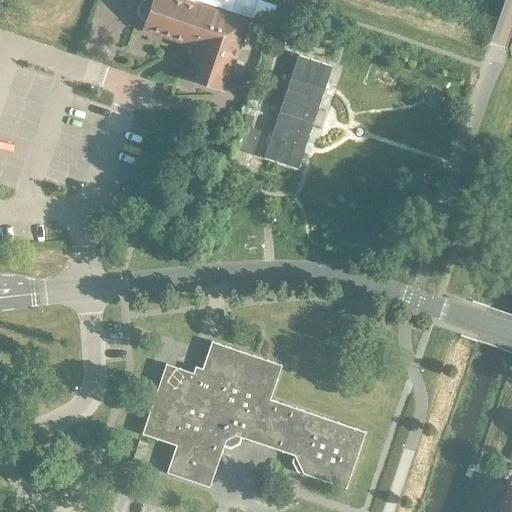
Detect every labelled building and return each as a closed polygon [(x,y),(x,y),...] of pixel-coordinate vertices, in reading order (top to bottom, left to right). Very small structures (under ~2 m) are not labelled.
[(181,0),(142,0),(141,1),(140,2),(138,4),(138,6),(137,8),(137,9),(137,10),(137,12),(137,13),(138,14),(138,16),(139,17),(141,19),(142,20),(144,21),(145,21),(142,29),(185,43),(185,44),(185,45),(185,48),(185,49),(185,51),(186,52),(186,53),(187,54),(188,55),(190,56),(192,57),(185,77),(223,90),(246,22),(181,0)] [(297,55),(263,157),(297,169),(332,67),(297,55)] [(181,67),(172,64),(169,73),(178,76),(181,67)] [(247,99),(245,107),(255,111),(258,103),(247,99)] [(242,125),(234,148),(251,154),(259,130),(242,125)] [(234,149),(230,160),(246,166),(250,154),(234,149)] [(201,369),(194,367),(192,374),(164,365),(141,434),(175,446),(166,473),(209,488),(225,441),(234,435),(294,456),(295,456),(299,464),(296,472),(304,474),(304,475),(345,489),(364,432),(268,400),(280,365),(210,342),(201,369)] [(501,493),(498,501),(511,505),(511,481),(511,482),(507,495),(501,493)] [(511,511),(511,505),(498,501),(495,510),(501,511),(511,511)]
